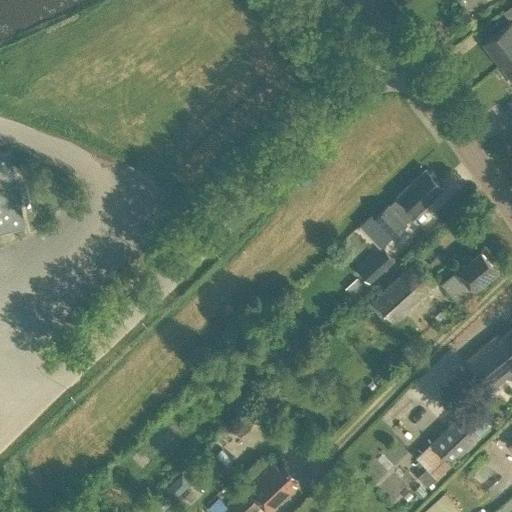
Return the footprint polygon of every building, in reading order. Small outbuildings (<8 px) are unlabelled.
[(511,19),(483,41),(501,65),(511,57),(511,19)] [(511,57),(501,65),(511,79),(511,57)] [(8,152),(0,153),(0,230),(23,226),(8,152)] [(387,203),(373,216),(391,235),(405,222),(403,221),(413,212),(415,213),(442,188),(435,180),(435,176),(431,172),(428,172),(425,169),(397,194),(398,195),(388,204),(387,203)] [(474,291),(499,270),(487,257),(489,253),(483,246),(469,259),(465,254),(453,264),(457,269),(441,283),(457,302),(472,289),(474,291)] [(384,247),(359,269),(371,282),(396,260),(384,247)] [(414,261),(373,297),(394,322),(436,285),(414,261)] [(497,335),(465,361),(488,390),(511,370),(511,328),(499,338),(497,335)] [(249,406),(232,421),(243,432),(259,417),(249,406)] [(462,415),(417,458),(437,479),(482,437),(462,415)] [(293,482),(298,478),(285,464),(279,469),(275,465),(248,490),(247,489),(223,511),(255,511),(262,505),(269,511),(296,486),(293,482)] [(444,493),(423,511),(424,511),(460,511),(461,511),(444,493)]
